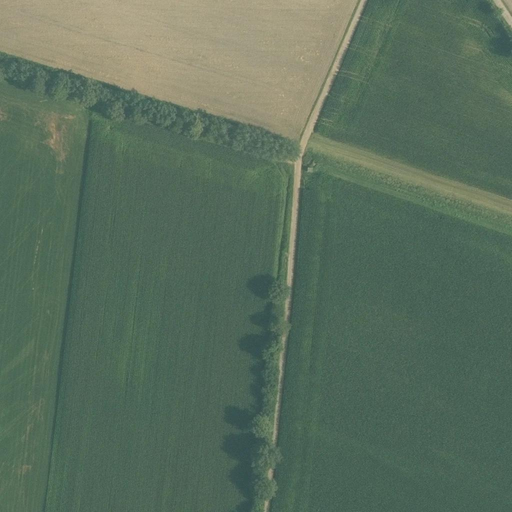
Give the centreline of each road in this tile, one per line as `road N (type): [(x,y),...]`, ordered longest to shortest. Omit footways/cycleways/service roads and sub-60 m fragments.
road 1 (track): [(304,140),(260,511)]
road 2 (track): [(0,74),(299,164)]
road 3 (track): [(304,140),(365,0)]
